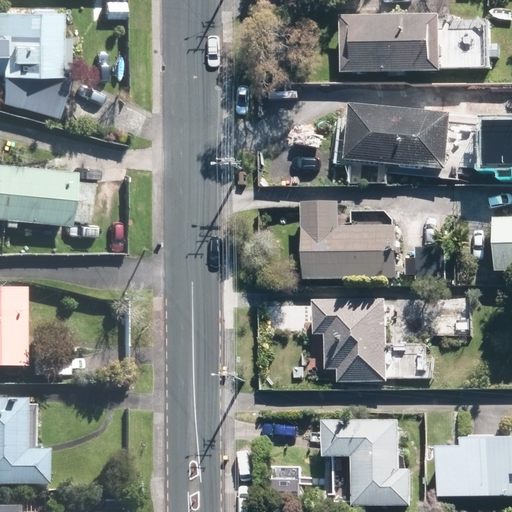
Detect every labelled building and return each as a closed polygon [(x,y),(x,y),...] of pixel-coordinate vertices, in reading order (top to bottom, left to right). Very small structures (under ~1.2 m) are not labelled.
[(0,74),(51,75),(51,16),(0,16),(0,74)] [(436,23),(345,24),(346,75),(437,73),(436,23)] [(447,119),(352,110),(347,161),(443,170),(447,119)] [(66,171),(0,166),(0,218),(61,224),(66,171)] [(337,208),(302,209),(304,281),(394,279),(393,232),(338,233),(337,208)] [(511,224),(497,224),(498,273),(511,272),(511,224)] [(443,251),(418,252),(419,281),(444,281),(443,251)] [(467,290),(436,291),(438,338),(468,337),(467,290)] [(17,293),(0,293),(0,365),(19,365),(17,293)] [(382,383),(382,307),(318,307),(318,333),(326,333),(327,369),(341,369),(341,383),(382,383)] [(14,404),(0,404),(0,485),(38,486),(38,456),(14,456),(14,404)] [(397,429),(325,428),(325,458),(355,458),(354,505),(406,506),(407,479),(396,479),(397,429)] [(460,455),(442,455),(443,497),(511,496),(511,446),(460,447),(460,455)]
